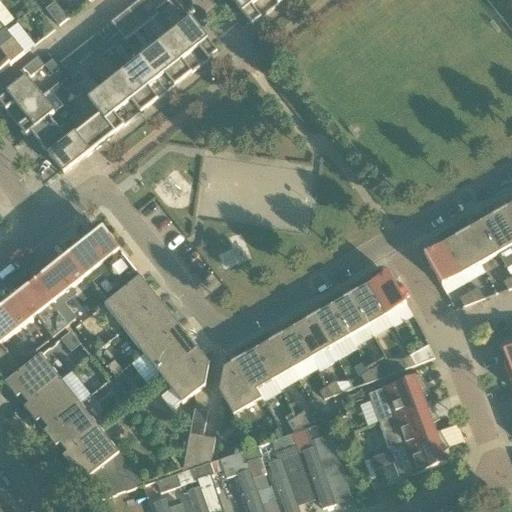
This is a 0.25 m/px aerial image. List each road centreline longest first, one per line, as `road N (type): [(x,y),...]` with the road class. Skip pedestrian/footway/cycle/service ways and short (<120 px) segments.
road 1 (residential): [(392,240),(255,322),(230,327),(194,305),(107,175)]
road 2 (residential): [(504,475),(448,337),(392,240)]
road 3 (residential): [(392,240),(511,176)]
